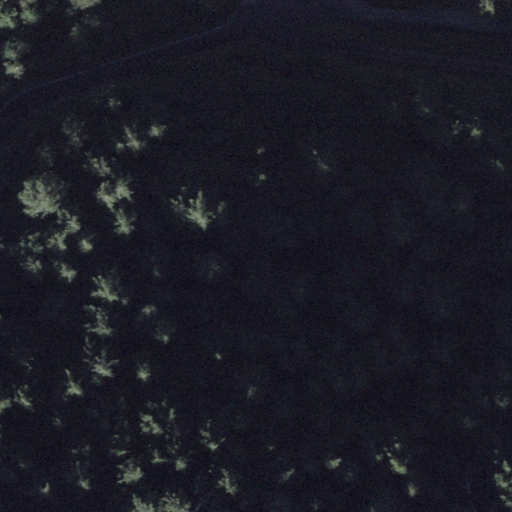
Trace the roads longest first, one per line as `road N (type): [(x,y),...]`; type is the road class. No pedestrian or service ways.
road 1 (unclassified): [(511,29),(273,21),(94,70),(0,131)]
road 2 (track): [(273,21),(296,36),(511,69)]
